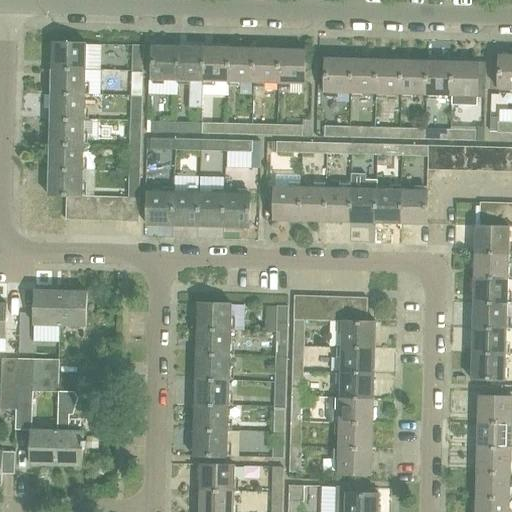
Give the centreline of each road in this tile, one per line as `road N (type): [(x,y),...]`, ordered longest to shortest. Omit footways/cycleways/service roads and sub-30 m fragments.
road 1 (residential): [(430,511),(436,260),(161,254)]
road 2 (residential): [(511,12),(9,0)]
road 3 (residential): [(154,508),(161,254)]
road 4 (residential): [(3,251),(9,0)]
road 5 (residential): [(161,254),(3,251)]
road 6 (residential): [(24,511),(30,504),(154,508)]
